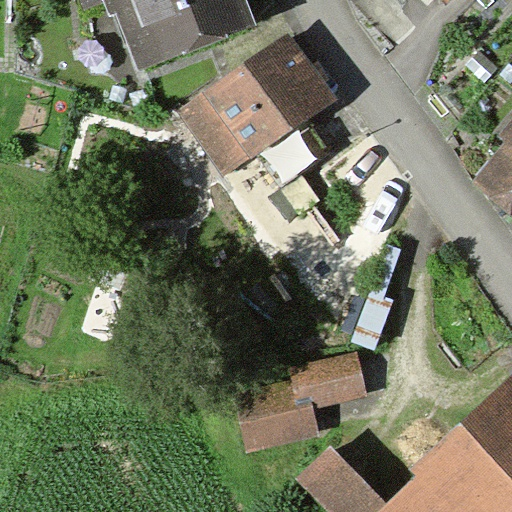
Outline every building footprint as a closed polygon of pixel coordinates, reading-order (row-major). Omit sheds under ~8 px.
[(204,50),(246,34),(233,0),(71,0),(77,15),(87,11),(91,43),(80,47),(89,76),(107,78),(125,91),(207,59),(204,50)] [(329,103),(284,37),(175,113),(221,178),(255,155),(305,120),(329,103)] [(499,146),(472,182),(511,211),(511,113),(492,141),(499,146)] [(305,120),(255,155),(278,187),(327,153),(305,120)] [(227,397),(240,455),(316,438),(310,410),(362,397),(352,354),(283,370),(286,383),(227,397)] [(511,511),(511,394),(503,385),(400,478),(405,484),(402,487),(374,511),(511,511)] [(291,482),(318,511),(374,511),(402,487),(350,429),(291,482)]
